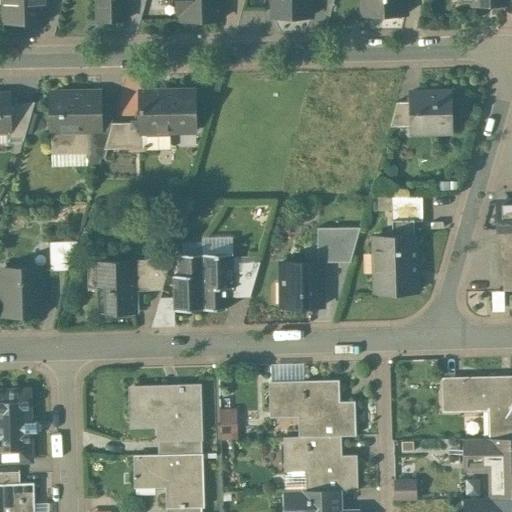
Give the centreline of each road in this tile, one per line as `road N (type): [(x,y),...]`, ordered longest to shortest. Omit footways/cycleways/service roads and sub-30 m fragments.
road 1 (residential): [(511,48),(0,59)]
road 2 (residential): [(0,349),(445,338)]
road 3 (residential): [(479,181),(446,304),(445,338)]
